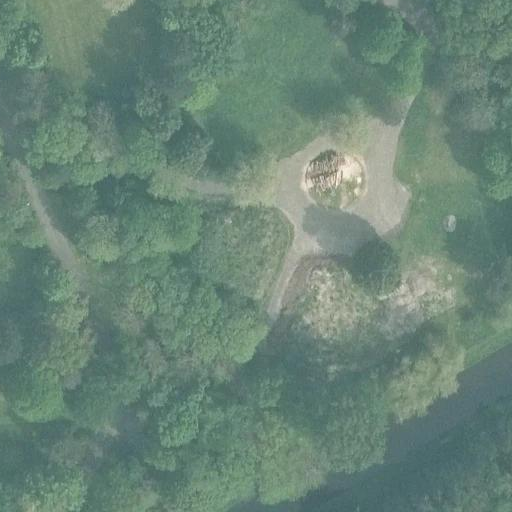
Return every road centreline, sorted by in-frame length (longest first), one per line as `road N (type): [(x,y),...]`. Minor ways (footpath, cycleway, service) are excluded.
road 1 (residential): [(0,104),(124,395),(63,511)]
road 2 (residential): [(365,154),(378,180),(367,213),(346,227),(305,218),(290,189)]
road 3 (track): [(377,511),(511,427)]
road 4 (residential): [(365,154),(435,21)]
